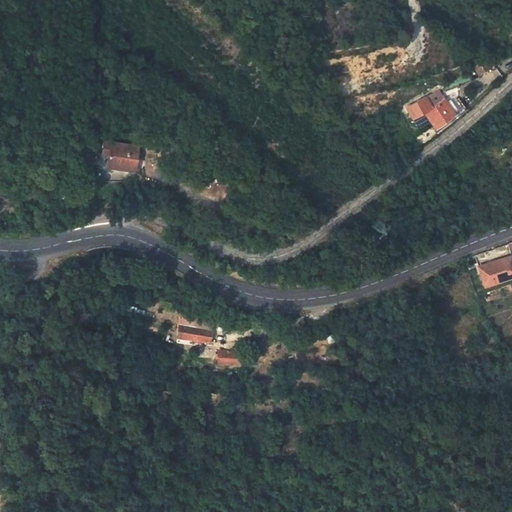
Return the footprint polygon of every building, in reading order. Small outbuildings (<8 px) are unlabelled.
[(481,73),(490,67),(482,54),(473,60),(481,73)] [(437,89),(423,96),(406,106),(413,116),(423,109),(434,125),(452,114),(454,116),(464,110),(457,99),(447,104),(443,98),(437,89)] [(109,157),(112,143),(103,141),(101,156),(109,157)] [(107,167),(135,171),(139,147),(112,143),(107,167)] [(511,239),(504,242),(470,254),(481,284),(511,272),(511,264),(509,257),(511,255),(511,239)] [(176,321),(175,327),(175,332),(206,337),(207,325),(176,321)] [(238,356),(239,348),(217,346),(216,358),(230,360),(231,355),(238,356)]
